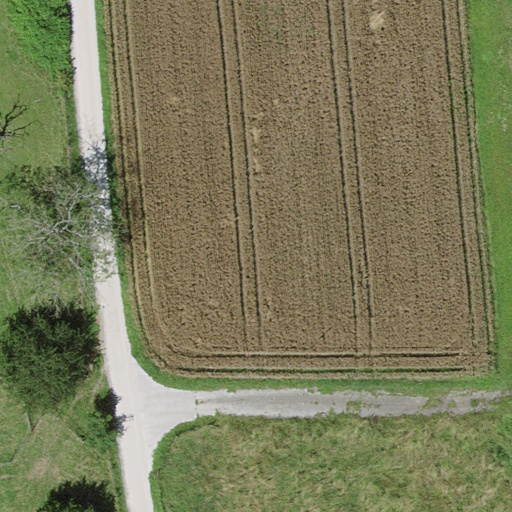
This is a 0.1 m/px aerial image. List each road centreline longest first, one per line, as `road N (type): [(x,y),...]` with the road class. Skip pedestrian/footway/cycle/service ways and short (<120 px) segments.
road 1 (track): [(78,0),(84,101),(143,511)]
road 2 (track): [(511,401),(123,407)]
